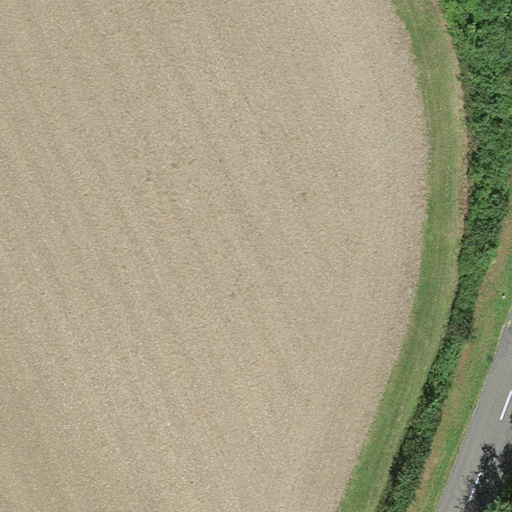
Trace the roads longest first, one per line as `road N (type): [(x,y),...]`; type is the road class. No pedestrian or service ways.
road 1 (track): [(353,511),(432,258),(427,133),(390,0)]
road 2 (tertiary): [(511,386),(463,511)]
